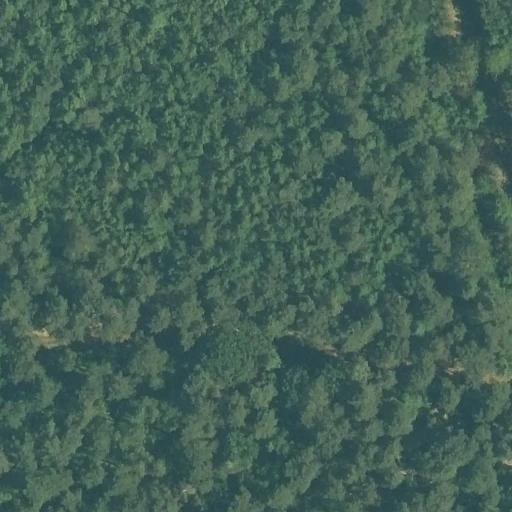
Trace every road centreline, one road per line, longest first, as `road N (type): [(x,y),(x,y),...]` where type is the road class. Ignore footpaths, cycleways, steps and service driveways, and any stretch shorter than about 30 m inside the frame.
road 1 (track): [(511,387),(238,340),(113,341),(0,355)]
road 2 (track): [(444,0),(511,202)]
